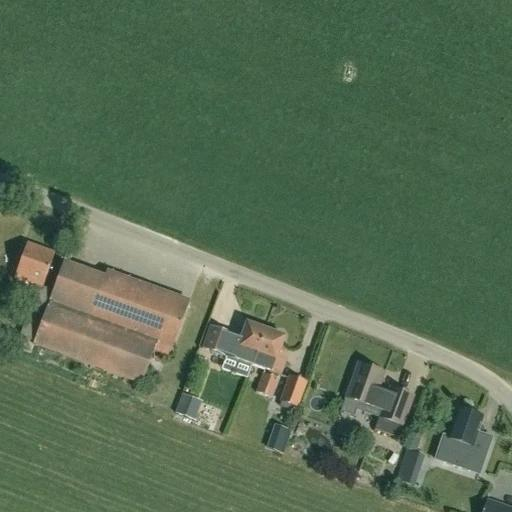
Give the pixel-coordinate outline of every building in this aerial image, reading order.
[(32,347),(50,292),(41,288),(53,255),(26,245),(13,280),(24,284),(24,282),(35,286),(31,295),(34,296),(18,338),(25,340),(21,351),(29,354),(32,347)] [(50,292),(32,347),(140,387),(153,353),(168,358),(188,304),(173,298),(171,304),(129,288),(127,283),(110,277),(105,280),(62,264),(51,292),(50,292)] [(202,350),(252,367),(265,331),(246,325),(240,339),(210,328),(202,350)] [(265,331),(252,367),(264,372),(256,394),(271,399),(279,377),(287,356),(278,353),(284,338),(265,331)] [(345,399),(380,412),(374,431),(397,439),(413,397),(389,389),(387,395),(377,392),(383,374),(357,365),(345,399)] [(289,378),(280,402),(297,408),(306,384),(289,378)] [(191,410),(195,400),(182,395),(174,415),(194,422),(198,413),(191,410)] [(480,477),(488,453),(483,451),(488,437),(476,434),(481,418),(457,410),(447,440),(443,438),(435,461),(480,477)] [(288,438),(290,431),(275,426),(273,433),(288,438)] [(511,511),(487,503),(483,511),(511,511)]
